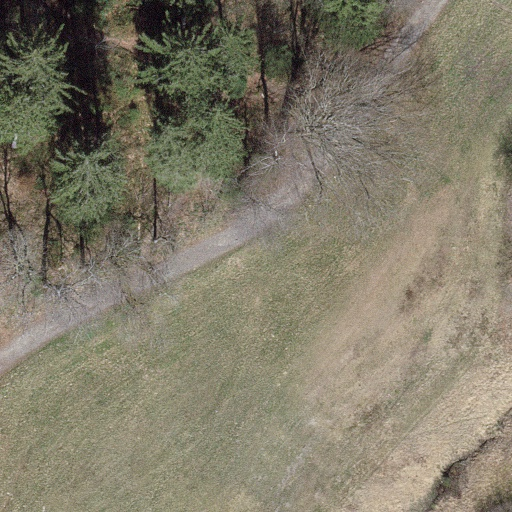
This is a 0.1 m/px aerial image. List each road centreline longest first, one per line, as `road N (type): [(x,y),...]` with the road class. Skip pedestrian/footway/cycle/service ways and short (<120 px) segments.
road 1 (track): [(0,352),(215,244),(315,134)]
road 2 (track): [(315,134),(458,0)]
